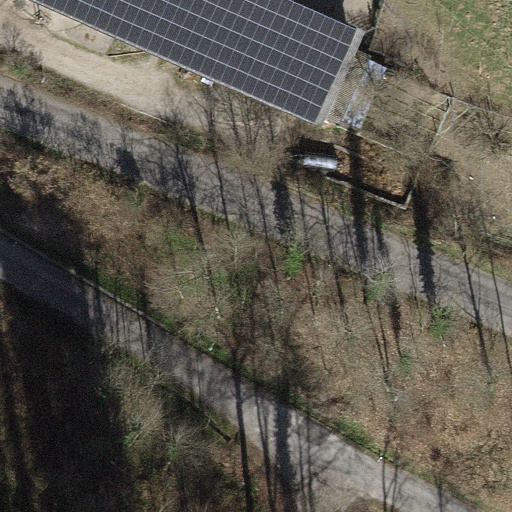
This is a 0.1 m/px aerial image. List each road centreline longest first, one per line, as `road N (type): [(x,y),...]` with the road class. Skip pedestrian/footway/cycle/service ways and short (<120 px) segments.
road 1 (tertiary): [(0,108),(511,308)]
road 2 (unclassified): [(0,256),(237,399),(451,511)]
road 3 (track): [(283,511),(237,399)]
